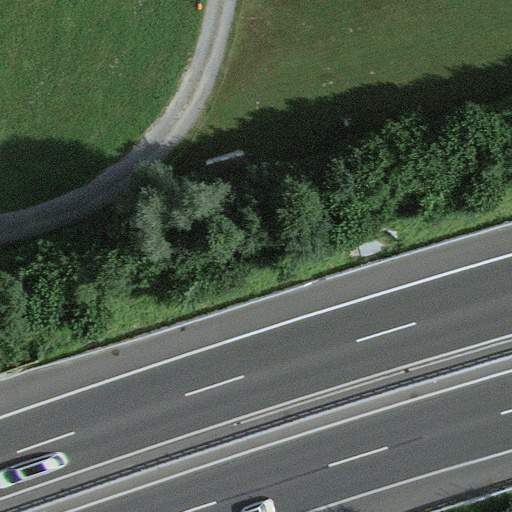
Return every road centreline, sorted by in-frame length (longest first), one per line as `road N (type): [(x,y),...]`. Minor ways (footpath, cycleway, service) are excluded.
road 1 (motorway): [(511,293),(0,452)]
road 2 (track): [(0,221),(38,217),(134,166),(204,106),(223,0)]
road 3 (motorway): [(200,511),(511,417)]
